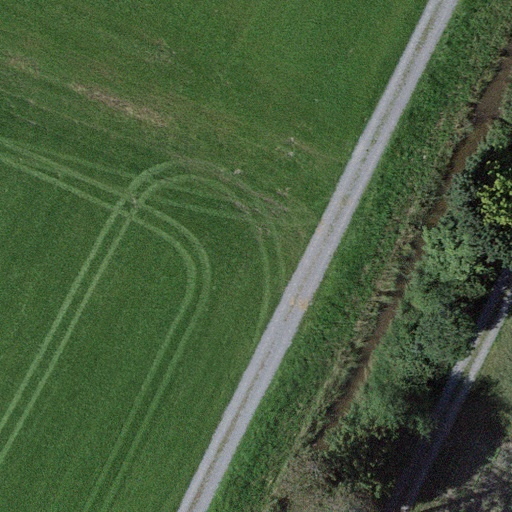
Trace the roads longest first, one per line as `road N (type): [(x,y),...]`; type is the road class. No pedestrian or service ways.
road 1 (track): [(205,511),(460,0)]
road 2 (track): [(511,266),(389,511)]
